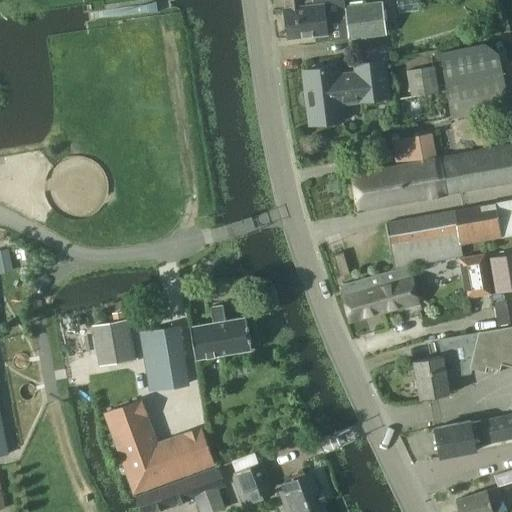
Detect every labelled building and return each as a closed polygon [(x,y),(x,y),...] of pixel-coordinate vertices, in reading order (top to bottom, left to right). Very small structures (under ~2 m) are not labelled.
[(14,0),(2,0),(4,10),(6,9),(15,8),(14,0)] [(285,0),(287,9),(285,9),(288,38),(314,35),(315,42),(329,41),(348,39),(348,38),(349,38),(346,8),(344,8),(343,0),(285,0)] [(158,11),(157,3),(156,1),(144,5),(141,5),(142,13),(145,13),(158,12),(158,11)] [(384,34),(381,4),(346,8),(349,38),(384,34)] [(503,74),(499,54),(485,43),(440,53),(453,118),(510,107),(503,74)] [(308,106),(311,125),(343,121),(341,103),(388,98),(384,61),(356,64),(357,73),(337,75),(336,67),(304,71),(307,90),(304,91),(301,93),(300,97),(300,101),(303,105),(306,106),(308,106)] [(434,68),(406,71),(410,98),(438,94),(434,68)] [(511,181),(511,144),(476,151),(476,150),(436,158),(433,139),(437,138),(436,133),(393,140),(398,165),(352,173),(359,210),(483,188),(483,187),(511,181)] [(511,236),(511,199),(495,203),(495,202),(386,222),(394,267),(463,255),(461,244),(501,237),(502,238),(511,236)] [(344,252),(333,255),(339,275),(350,272),(344,252)] [(478,296),(490,293),(483,254),(471,256),(478,296)] [(511,254),(491,258),(497,292),(511,289),(511,254)] [(465,298),(478,296),(471,256),(459,258),(465,298)] [(419,302),(412,277),(409,266),(384,275),(386,285),(376,287),(384,313),(402,308),(401,307),(419,302)] [(350,323),(384,313),(376,287),(386,285),(384,275),(380,276),(341,286),(350,323)] [(506,300),(494,302),(498,326),(510,324),(506,300)] [(224,304),(211,307),(214,321),(190,326),(196,359),(252,349),(246,317),(226,320),(224,304)] [(127,320),(95,325),(102,365),(134,359),(127,320)] [(174,326),(141,332),(150,392),(183,386),(174,326)] [(511,365),(511,326),(439,338),(442,356),(414,360),(421,399),(449,394),(447,378),(472,374),(473,368),(486,371),(487,366),(501,369),(502,363),(511,365)] [(201,428),(156,444),(140,399),(107,411),(135,489),(213,461),(201,428)] [(0,456),(9,454),(0,410),(0,456)] [(511,414),(479,421),(483,444),(511,437),(511,414)] [(477,451),(476,445),(483,444),(479,421),(471,422),(471,420),(435,428),(441,458),(477,451)] [(259,463),(232,474),(244,504),(271,494),(259,463)] [(194,474),(137,495),(142,511),(147,511),(195,495),(200,511),(214,511),(226,508),(219,489),(227,486),(220,466),(219,465),(194,474)] [(494,511),(491,504),(504,499),(500,486),(511,482),(511,469),(494,475),(495,479),(498,486),(487,490),(456,500),(460,511),(494,511)] [(290,511),(325,511),(311,474),(280,485),(290,511)]
